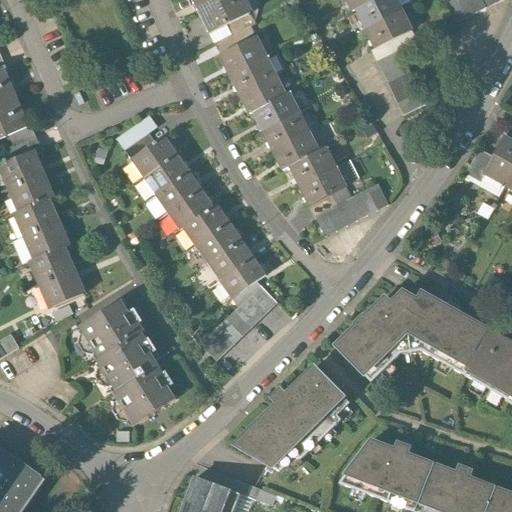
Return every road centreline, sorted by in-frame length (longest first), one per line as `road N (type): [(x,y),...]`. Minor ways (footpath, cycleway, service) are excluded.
road 1 (residential): [(132,490),(256,385),(341,290)]
road 2 (residential): [(341,290),(398,256),(511,83)]
road 3 (residential): [(17,0),(70,126),(192,72)]
road 4 (residential): [(341,290),(255,193),(192,72)]
road 5 (residential): [(132,490),(50,425),(0,399)]
